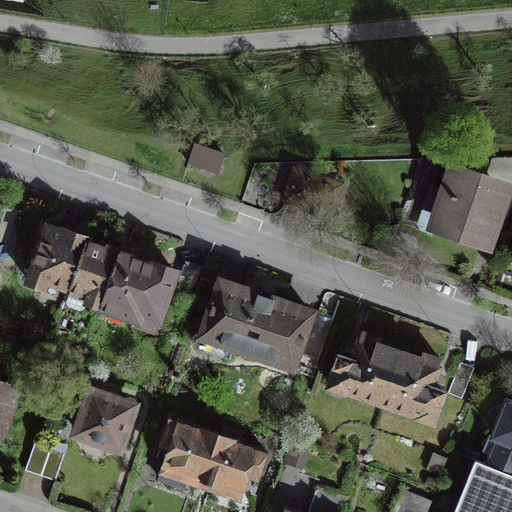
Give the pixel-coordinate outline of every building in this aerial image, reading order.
[(224,152),(194,142),(188,162),(217,172),(224,152)] [(324,212),(334,182),(295,169),(285,199),(324,212)] [(441,221),(484,237),(500,190),(457,175),(451,193),(432,186),(425,207),(444,213),(441,221)] [(46,279),(70,287),(87,238),(64,230),(63,232),(48,226),(39,253),(31,250),(29,258),(36,260),(29,281),(43,286),(46,279)] [(88,239),(87,238),(70,287),(71,288),(66,301),(68,305),(81,309),(85,307),(87,301),(101,306),(119,252),(107,248),(107,249),(87,242),(88,239)] [(131,256),(119,252),(101,306),(139,319),(137,324),(155,331),(175,272),(155,265),(131,257),(131,256)] [(193,295),(203,267),(186,261),(176,289),(193,295)] [(220,284),(201,277),(194,297),(214,303),(203,335),(292,366),(311,312),(221,281),(220,284)] [(346,389),(382,402),(400,351),(378,343),(380,338),(363,332),(353,360),(341,356),(331,385),(345,390),(346,389)] [(421,359),(400,351),(382,402),(419,414),(419,416),(433,421),(443,392),(430,387),(440,359),(423,353),(421,359)] [(473,370),(459,365),(448,393),(462,398),(473,370)] [(0,449),(17,391),(0,386),(0,449)] [(133,405),(92,391),(77,432),(119,446),(133,405)] [(511,402),(509,401),(507,404),(505,404),(503,404),(500,405),(498,405),(496,406),(494,408),(493,410),(492,412),(491,414),(490,416),(490,418),(490,421),(491,424),(492,426),(493,428),(495,429),(496,431),(494,435),(489,433),(482,450),(492,455),(490,458),(511,467),(511,402)] [(185,480),(200,485),(218,434),(171,417),(161,443),(171,447),(164,465),(188,473),(185,480)] [(266,451),(218,434),(200,485),(215,490),(217,483),(241,492),(247,474),(257,477),(266,451)] [(52,447),(35,441),(25,469),(40,475),(52,447)] [(65,452),(52,447),(40,475),(54,481),(65,452)] [(511,511),(511,473),(476,459),(454,511),(511,511)] [(308,511),(340,511),(346,496),(318,486),(308,511)] [(427,511),(432,500),(404,489),(394,511),(427,511)]
